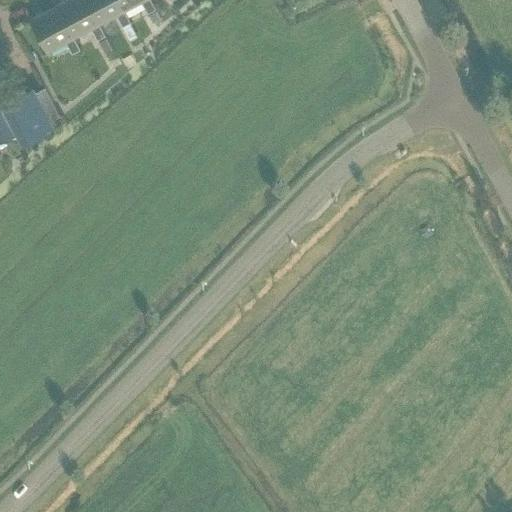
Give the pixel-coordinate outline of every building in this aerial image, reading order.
[(105,34),(98,21),(86,0),(64,0),(56,4),(72,34),(90,25),(96,38),(101,36),(105,34)] [(130,20),(123,7),(118,0),(86,0),(98,21),(115,12),(122,24),(130,20)] [(155,7),(151,0),(118,0),(123,7),(136,0),(140,0),(147,11),(155,7)] [(79,47),(72,34),(56,4),(30,18),(46,49),(64,39),(71,52),(79,47)] [(155,8),(147,12),(148,14),(152,21),(160,16),(155,8)] [(122,24),(129,39),(137,34),(130,20),(122,24)] [(96,38),(104,52),(112,47),(105,34),(101,36),(96,38)] [(33,91),(31,88),(6,100),(4,96),(0,97),(0,135),(16,128),(22,140),(51,125),(48,119),(59,113),(44,85),(33,91)]
